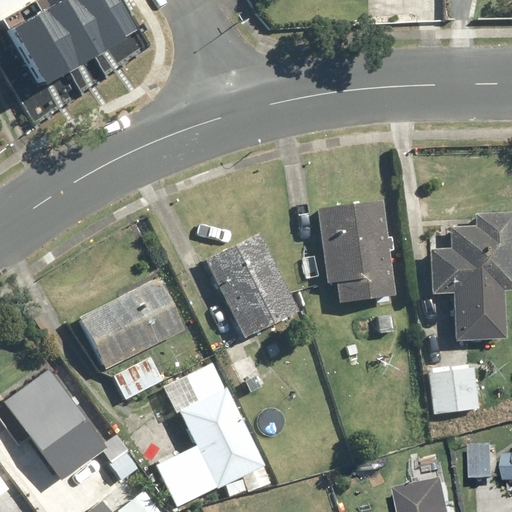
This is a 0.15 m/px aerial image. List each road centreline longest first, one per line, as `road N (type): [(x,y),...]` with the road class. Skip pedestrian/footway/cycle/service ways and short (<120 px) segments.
road 1 (tertiary): [(262,108),(100,168),(0,232)]
road 2 (tertiary): [(511,85),(395,87),(262,108)]
road 3 (residential): [(262,108),(185,0)]
